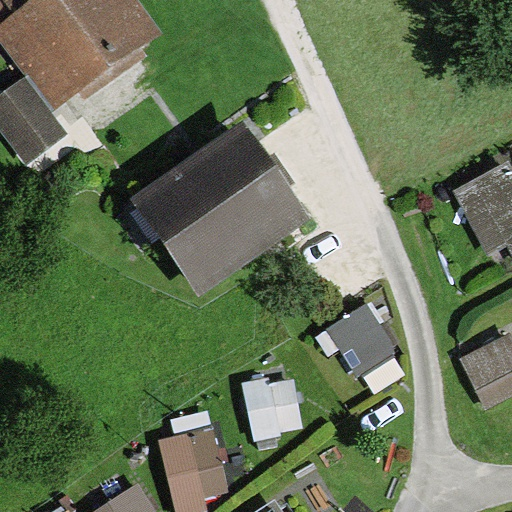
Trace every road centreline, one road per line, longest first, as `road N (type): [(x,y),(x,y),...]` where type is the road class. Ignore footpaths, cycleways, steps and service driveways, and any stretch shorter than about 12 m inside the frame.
road 1 (track): [(402,261),(279,0)]
road 2 (unclassified): [(402,261),(420,336),(436,488)]
